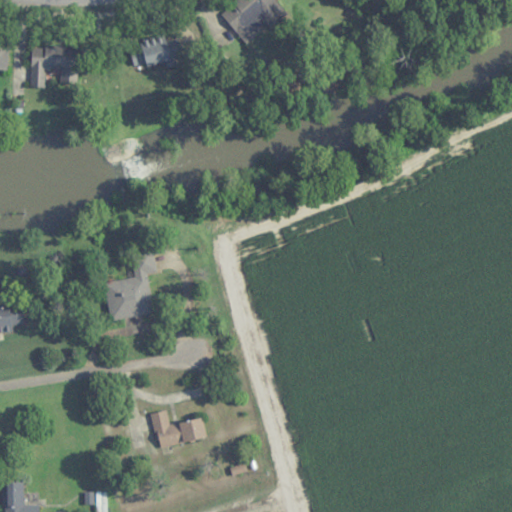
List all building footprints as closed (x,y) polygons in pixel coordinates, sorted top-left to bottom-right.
[(237,0),(221,12),(242,40),(282,11),(274,0),(237,0)] [(184,56),(178,34),(129,47),(136,70),(184,56)] [(0,68),(8,69),(8,46),(0,45),(0,68)] [(32,87),(46,88),(46,69),(61,69),(61,83),(76,83),(77,46),(32,46),(32,87)] [(158,313),(149,251),(131,254),(135,278),(105,283),(110,320),(158,313)] [(0,310),(0,331),(22,333),(23,312),(0,310)] [(151,414),(159,449),(207,438),(203,418),(170,425),(167,410),(151,414)] [(66,506),(66,471),(46,471),(46,506),(66,506)] [(39,511),(39,505),(24,505),(24,483),(3,483),(3,511),(39,511)]
